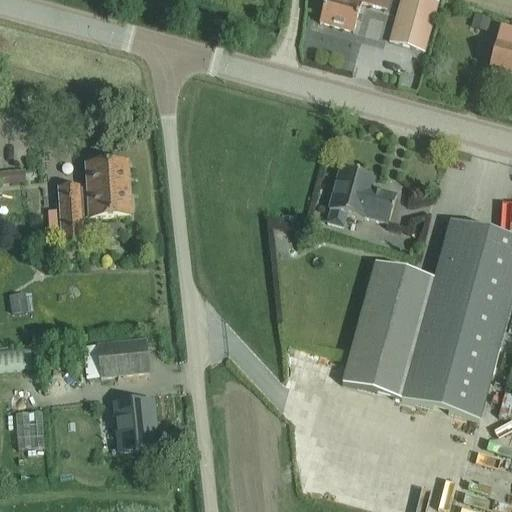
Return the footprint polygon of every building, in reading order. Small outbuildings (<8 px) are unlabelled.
[(387,12),(389,0),(342,0),(341,3),(329,0),(325,0),(319,25),(320,25),(320,24),(352,33),(352,34),(353,34),(361,5),(387,12)] [(424,53),(429,34),(437,6),(416,0),(401,0),(389,43),(424,53)] [(486,33),(489,20),(474,16),(471,29),(486,33)] [(511,32),(501,30),(489,71),(511,77),(511,32)] [(105,168),(105,160),(84,161),(85,169),(86,191),(78,191),(78,190),(58,192),(59,214),(48,215),(50,242),(61,242),(61,248),(80,247),(79,233),(95,232),(94,221),(130,218),(126,166),(105,168)] [(37,178),(36,164),(1,167),(2,182),(37,178)] [(387,227),(395,198),(371,191),(373,181),(340,172),(328,213),(330,213),(327,226),(344,231),(348,218),(362,222),(363,220),(387,227)] [(478,425),(495,363),(511,300),(511,241),(450,224),(401,404),(478,425)] [(396,403),(403,378),(430,282),(374,266),(340,387),(396,403)] [(25,306),(43,302),(39,286),(22,290),(25,306)] [(101,380),(129,377),(149,375),(146,343),(97,348),(101,380)] [(0,374),(32,372),(30,351),(0,353),(0,374)] [(310,364),(305,377),(320,383),(326,371),(310,364)] [(138,455),(138,453),(153,452),(150,423),(154,423),(152,404),(113,408),(118,456),(133,454),(134,456),(138,455)] [(53,445),(52,426),(31,427),(32,446),(53,445)] [(357,460),(357,444),(338,444),(338,460),(357,460)] [(397,483),(398,496),(430,496),(430,483),(397,483)]
